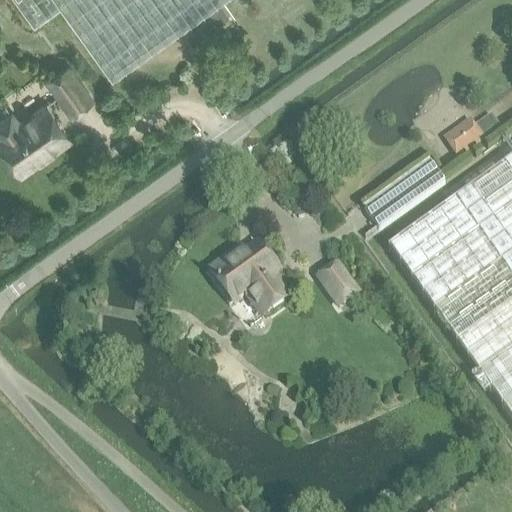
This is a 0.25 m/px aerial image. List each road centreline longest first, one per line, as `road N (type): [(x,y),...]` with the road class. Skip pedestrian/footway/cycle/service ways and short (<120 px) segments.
road 1 (unclassified): [(420,0),(0,299)]
road 2 (unclassified): [(0,363),(176,511)]
road 3 (unclassified): [(118,511),(0,384)]
